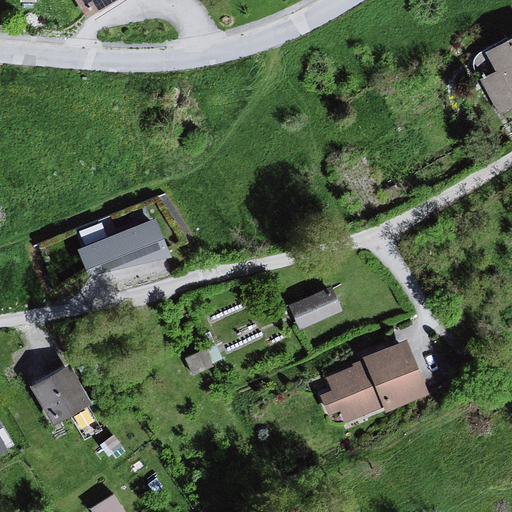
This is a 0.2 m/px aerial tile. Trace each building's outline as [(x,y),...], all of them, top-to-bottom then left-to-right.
[(71,0),(81,15),(104,0),(71,0)] [(474,79),(492,112),(511,101),(511,30),(476,50),(487,72),(474,79)] [(156,221),(76,247),(87,280),(167,254),(156,221)] [(327,289),(284,307),(299,335),(339,318),(340,310),(327,289)] [(401,343),(358,361),(378,409),(383,416),(429,398),(401,343)] [(358,361),(322,380),(325,393),(315,396),(327,420),(336,416),(341,424),(378,409),(358,361)] [(71,369),(32,390),(51,425),(90,404),(71,369)] [(0,453),(11,448),(0,427),(0,453)] [(122,511),(110,494),(86,511),(87,511),(122,511)]
